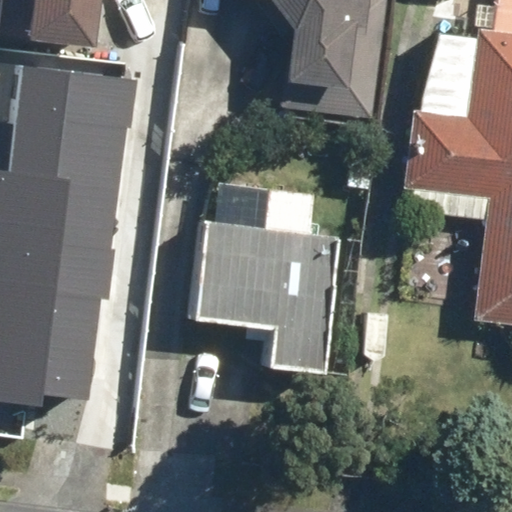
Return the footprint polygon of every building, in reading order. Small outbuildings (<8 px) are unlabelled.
[(30,0),(26,38),(93,47),(99,0),(30,0)] [(219,0),(220,5),(247,6),(245,55),(270,56),(267,114),(371,119),(376,0),(219,0)] [(511,0),(492,0),(490,36),(461,34),(461,46),(424,43),(420,97),(406,96),(398,217),(471,222),(464,325),(511,328),(511,0)] [(18,112),(4,111),(0,152),(0,303),(55,309),(62,231),(98,234),(112,84),(21,76),(18,112)] [(190,226),(180,320),(253,328),(247,379),(313,387),(329,241),(190,226)]
